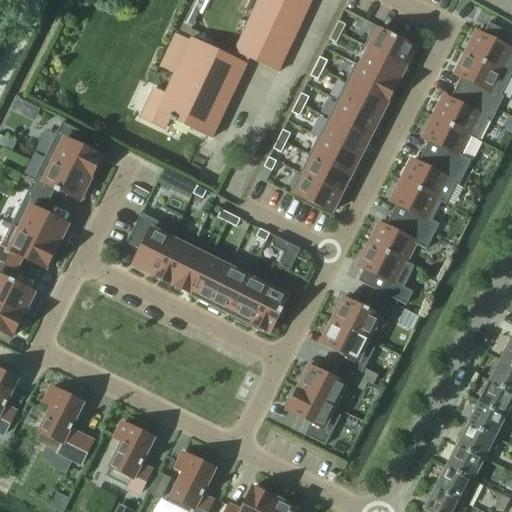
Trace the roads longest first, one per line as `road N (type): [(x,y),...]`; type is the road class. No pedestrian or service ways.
road 1 (residential): [(335,248),(449,22),(402,0)]
road 2 (residential): [(384,511),(511,256)]
road 3 (residential): [(38,347),(238,449)]
road 4 (residential): [(81,259),(281,359)]
road 5 (residential): [(238,449),(363,511)]
road 6 (residential): [(281,359),(335,248)]
